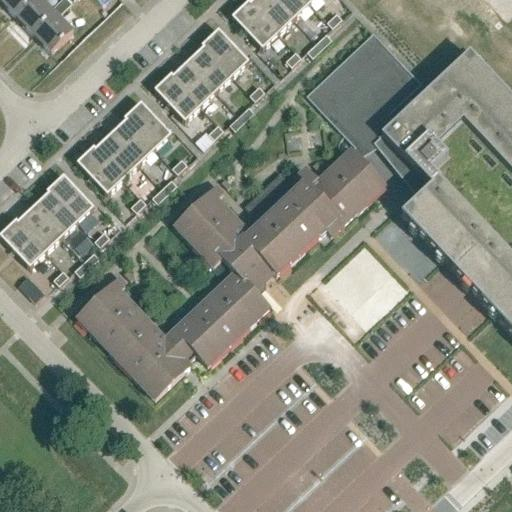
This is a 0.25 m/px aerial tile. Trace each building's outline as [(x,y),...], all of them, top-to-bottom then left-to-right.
[(36,0),(1,0),(0,1),(0,4),(16,20),(36,0)] [(55,17),(52,14),(41,3),(43,0),(36,0),(16,20),(33,38),(55,17)] [(250,10),(279,40),(294,25),(270,0),(260,0),(250,9),(250,10)] [(270,0),(294,25),(310,11),(299,0),(270,0)] [(299,0),(310,11),(321,0),(299,0)] [(55,17),(33,38),(51,57),(73,35),(59,21),(72,8),(65,1),(52,14),(55,17)] [(262,56),(279,40),(250,10),(250,9),(249,7),(232,23),(262,56)] [(342,25),(337,19),(327,28),(332,34),(342,25)] [(204,53),(232,83),(249,68),(218,36),(201,52),(203,54),(204,53)] [(306,102),(355,154),(356,153),(362,160),(358,163),(360,164),(375,150),(420,206),(402,224),(481,308),(511,340),(511,103),(471,60),(469,59),(397,128),(389,120),(422,90),(373,39),(306,102)] [(317,49),(322,55),(332,46),(326,40),(317,49)] [(313,64),(322,55),(317,49),(307,58),(313,64)] [(217,98),(232,83),(204,53),(203,54),(188,68),(217,98)] [(301,64),(295,58),(286,67),(291,73),(301,64)] [(172,83),(201,113),(217,98),(188,68),(173,82),(172,83)] [(185,128),(201,113),(172,83),(173,82),(171,80),(154,96),(185,128)] [(265,98),(259,92),(249,102),(255,107),(265,98)] [(124,125),(126,127),(126,126),(155,156),(171,141),(141,109),(124,125)] [(239,122),(245,128),(254,119),(249,113),(239,122)] [(235,137),(245,128),(239,122),(230,131),(235,137)] [(139,171),(155,156),(126,126),(126,127),(111,141),(139,171)] [(224,137),(218,131),(208,140),(214,146),(224,137)] [(124,186),(139,171),(111,141),(95,155),(95,156),(124,186)] [(94,153),(77,169),(107,201),(124,186),(95,156),(95,155),(94,153)] [(191,373),(188,370),(197,361),(208,373),(270,315),(248,291),(256,284),(266,285),(273,278),(277,283),(326,237),(332,243),(386,192),(360,164),(358,163),(362,160),(356,153),(355,154),(318,189),(307,178),(300,184),(305,190),(298,196),(281,179),(245,213),(262,230),(250,241),(217,205),(223,200),(217,193),(175,232),(214,274),(223,266),(236,280),(206,308),(165,346),(119,297),(125,292),(119,285),(77,324),(155,407),(191,373)] [(187,171),(182,165),(172,174),(177,180),(187,171)] [(49,199),(78,229),(94,214),(64,182),(47,198),(48,199),(49,199)] [(162,195),(167,201),(177,192),(171,186),(162,195)] [(158,210),(167,201),(162,195),(152,204),(158,210)] [(62,244),(78,229),(49,199),(48,199),(33,214),(62,244)] [(146,210),(141,204),(131,213),(136,219),(146,210)] [(17,228),(46,259),(62,244),(33,214),(18,228),(17,228)] [(0,242),(30,274),(46,259),(17,228),(18,228),(16,226),(0,241),(0,242)] [(79,234),(67,245),(82,260),(94,249),(79,234)] [(110,244),(104,238),(95,247),(100,253),(110,244)] [(84,268),(90,274),(99,265),(94,259),(84,268)] [(90,274),(84,268),(75,277),(80,283),(90,274)] [(59,292),(69,283),(63,277),(54,286),(59,292)] [(36,291),(27,299),(35,308),(44,300),(36,291)]
